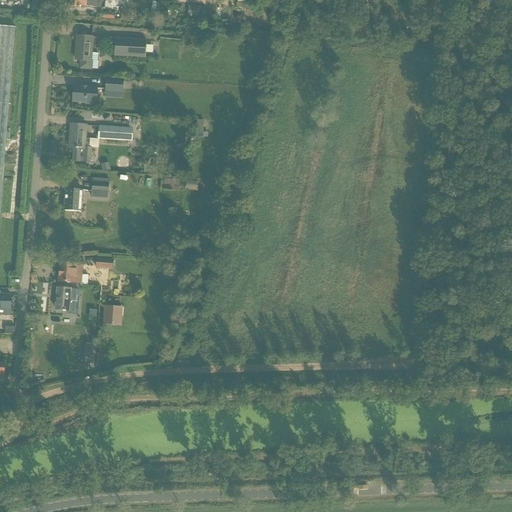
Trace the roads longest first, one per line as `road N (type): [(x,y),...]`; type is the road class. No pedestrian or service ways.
road 1 (unclassified): [(23,511),(128,497),(511,486)]
road 2 (residential): [(18,422),(50,0)]
road 3 (track): [(18,422),(69,387),(140,374),(408,364)]
